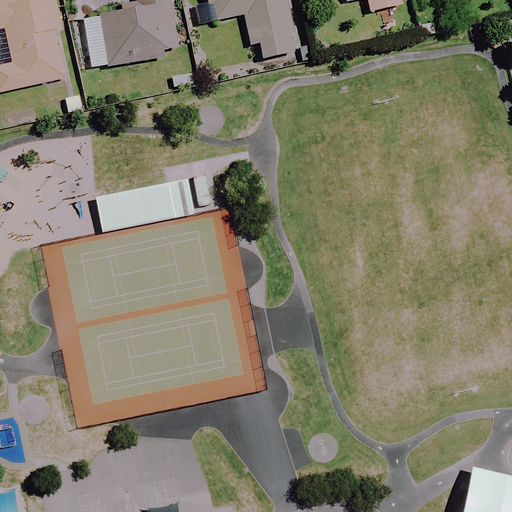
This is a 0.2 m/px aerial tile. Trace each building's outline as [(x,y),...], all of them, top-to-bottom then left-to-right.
[(62,29),(56,0),(21,0),(0,4),(0,30),(5,30),(13,67),(0,69),(0,93),(67,80),(57,30),(62,29)] [(178,49),(170,0),(136,0),(138,8),(100,13),(108,68),(163,59),(162,52),(178,49)] [(209,0),(215,23),(245,15),(253,47),(260,45),(263,61),(300,52),(286,0),(209,0)] [(355,0),(356,2),(366,0),(369,14),(403,6),(401,0),(355,0)] [(99,232),(191,212),(183,178),(92,198),(99,232)]
